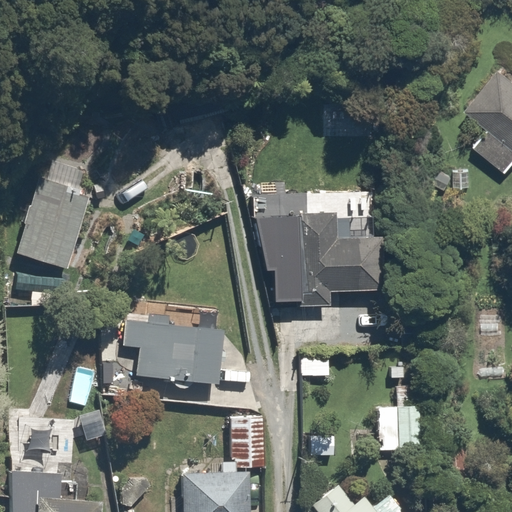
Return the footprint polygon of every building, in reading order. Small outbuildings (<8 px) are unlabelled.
[(511,76),(487,60),(456,104),(481,121),(464,145),(498,169),(511,149),(511,76)] [(149,103),(155,128),(215,113),(209,89),(149,103)] [(322,209),(302,209),(302,178),(295,178),(295,134),(257,135),(257,155),(240,155),(240,192),(285,191),(286,302),(318,302),(317,287),(366,287),(366,236),(323,236),(322,209)] [(83,190),(25,168),(0,233),(0,243),(54,264),(83,190)] [(206,379),(211,327),(158,322),(159,310),(138,308),(137,318),(116,317),(114,342),(126,343),(123,371),(206,379)] [(91,364),(69,360),(63,395),(85,399),(91,364)] [(414,397),(368,401),(371,447),(417,444),(414,397)] [(249,409),(219,411),(223,459),(252,457),(249,409)] [(330,431),(300,429),(298,451),(328,454),(330,431)] [(54,466),(26,464),(22,511),(82,511),(84,496),(52,494),(54,466)] [(236,511),(235,465),(168,467),(169,511),(236,511)] [(363,511),(345,489),(336,496),(322,479),(298,500),(307,511),(363,511)]
